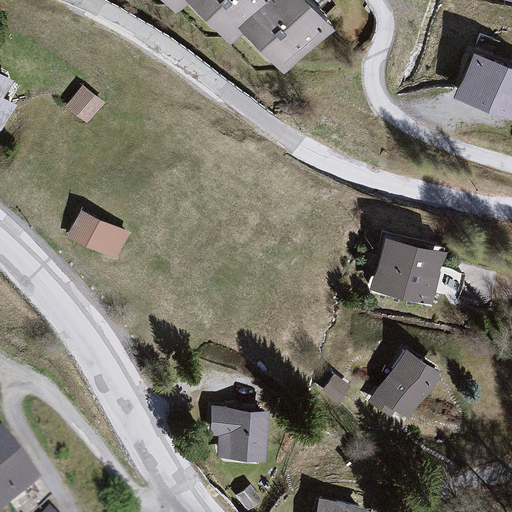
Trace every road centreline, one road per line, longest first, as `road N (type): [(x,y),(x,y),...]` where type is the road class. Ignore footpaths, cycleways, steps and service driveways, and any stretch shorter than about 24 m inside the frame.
road 1 (residential): [(69,0),(348,174),(511,213)]
road 2 (residential): [(0,238),(93,341),(196,511)]
